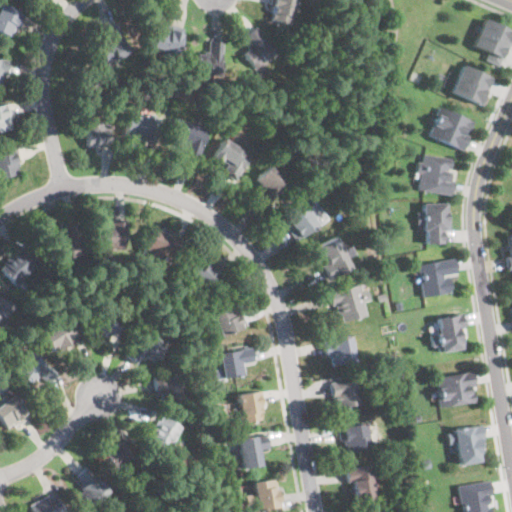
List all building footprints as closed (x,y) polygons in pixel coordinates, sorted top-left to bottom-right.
[(294,0),(291,17),(288,25),(269,20),(270,14),(266,13),(269,0),(294,0)] [(24,17),(19,28),(16,27),(14,31),(11,30),(9,36),(0,32),(0,5),(24,16),(24,17)] [(503,57),(502,57),(498,64),(487,59),(490,52),(473,44),(484,18),(511,30),(508,39),(511,40),(503,57)] [(158,23),(170,27),(170,24),(184,28),(175,54),(169,52),(167,56),(155,52),(156,49),(150,47),(158,23)] [(104,64),(98,45),(104,43),(103,41),(107,39),(103,28),(117,24),(127,56),(104,64)] [(265,63),(262,66),(261,66),(260,65),(253,69),(243,54),(248,50),(246,47),(250,44),(244,35),(255,27),(274,55),(264,61),(265,63)] [(222,51),(221,56),(218,78),(211,77),(210,82),(200,81),(201,74),(193,73),(196,53),(207,54),(209,41),(223,42),(222,51)] [(481,104),(450,90),(462,64),(492,78),(487,90),(488,90),(481,104)] [(219,101),(216,109),(211,107),(214,99),(219,101)] [(0,131),(0,105),(6,104),(9,118),(6,118),(8,130),(0,131)] [(461,148),(460,151),(426,136),(435,117),(433,116),(437,107),(471,122),(464,136),(466,137),(461,148)] [(159,123),(157,142),(123,138),(126,115),(160,119),(159,123)] [(188,123),(189,123),(189,122),(207,129),(197,159),(183,154),(186,144),(184,143),(183,146),(168,141),(175,119),(188,123)] [(106,126),(107,131),(108,131),(109,145),(100,146),(100,148),(94,149),(94,147),(86,147),(85,125),(97,124),(97,123),(106,122),(106,126)] [(248,156),(236,176),(233,181),(221,173),(226,165),(217,159),(216,161),(208,156),(219,138),(248,156)] [(0,178),(0,151),(16,148),(19,161),(17,161),(18,167),(16,167),(17,174),(0,178)] [(450,159),(449,168),(445,168),(445,171),(448,172),(447,180),(451,180),(448,195),(416,190),(419,173),(413,172),(415,162),(420,163),(421,154),(450,159)] [(266,205),(265,207),(255,198),(262,189),(253,181),(266,166),(266,165),(286,182),(266,205)] [(370,204),(357,210),(354,203),(366,197),(370,204)] [(301,204),(305,210),(308,208),(311,213),(313,212),(316,217),(313,219),(317,225),(294,241),(286,230),(288,229),(284,224),(287,222),(283,216),(301,204)] [(443,204),(443,212),(448,212),(448,230),(441,230),(442,244),(423,244),(423,231),(421,231),(421,223),(414,223),(414,213),(420,213),(420,204),(443,204)] [(126,221),(126,241),(123,241),(123,250),(108,249),(108,258),(94,258),(94,248),(99,247),(100,223),(107,223),(107,221),(112,221),(112,220),(126,220),(126,221)] [(57,260),(54,240),(61,239),(61,237),(65,237),(64,224),(77,222),(82,256),(57,260)] [(160,232),(161,230),(183,239),(175,258),(169,256),(168,258),(162,255),(159,263),(140,255),(152,228),(160,232)] [(338,245),(341,251),(351,246),(355,254),(344,259),(348,268),(326,278),(321,268),(319,264),(325,261),(317,246),(334,238),(338,245)] [(14,284),(12,285),(0,270),(0,268),(4,265),(1,261),(21,245),(23,247),(22,247),(37,266),(14,284)] [(209,266),(211,268),(213,266),(223,276),(207,293),(186,273),(202,256),(211,264),(209,266)] [(441,278),(443,278),(447,277),(449,293),(421,297),(415,265),(452,259),(455,273),(441,276),(441,278)] [(357,285),(359,285),(361,291),(367,290),(369,300),(362,302),(365,316),(342,322),(340,314),(337,315),(335,305),(330,306),(327,292),(357,285)] [(385,300),(379,302),(377,296),(383,294),(385,300)] [(0,321),(0,299),(10,309),(0,321)] [(237,311),(239,314),(241,313),(246,326),(219,336),(210,311),(234,302),(237,311)] [(457,329),(458,334),(462,334),(465,348),(439,352),(438,346),(430,347),(428,336),(436,335),(435,327),(436,327),(434,315),(460,311),(463,328),(457,329)] [(66,346),(60,350),(59,348),(53,352),(40,332),(66,315),(78,335),(72,339),(73,342),(66,346)] [(120,332),(119,334),(106,333),(105,337),(97,337),(98,333),(91,332),(92,315),(121,318),(120,332)] [(16,335),(11,340),(7,335),(12,330),(16,335)] [(160,354),(154,361),(152,363),(147,359),(146,360),(142,357),(135,365),(124,355),(144,333),(147,330),(166,348),(160,354)] [(349,338),(350,343),(354,343),(355,348),(350,349),(352,363),(331,366),(330,358),(328,359),(327,354),(324,354),(322,341),(349,337),(349,338)] [(20,345),(16,350),(12,347),(16,342),(20,345)] [(221,378),(218,353),(250,348),(252,362),(240,364),(242,375),(221,378)] [(54,374),(48,382),(46,384),(37,377),(35,380),(33,378),(29,384),(14,372),(29,353),(55,373),(54,374)] [(211,363),(205,364),(204,355),(210,354),(211,354),(212,363),(211,363)] [(468,391),(468,392),(472,391),(473,402),(438,408),(432,377),(470,371),(472,386),(467,387),(468,391)] [(177,374),(178,381),(184,380),(185,386),(183,386),(184,393),(181,393),(181,401),(160,403),(159,397),(157,397),(157,391),(154,391),(152,377),(177,374)] [(360,397),(361,403),(361,404),(337,408),(336,403),(335,403),(333,397),(330,397),(329,386),(328,385),(359,380),(361,391),(359,392),(360,397)] [(243,423),(241,423),(237,395),(260,391),(262,404),(257,405),(259,420),(243,423)] [(24,421),(20,424),(18,426),(16,424),(13,426),(11,423),(5,428),(0,421),(0,403),(6,399),(12,395),(29,417),(24,421)] [(172,421),(174,422),(182,427),(170,448),(170,447),(167,452),(160,448),(158,450),(154,447),(145,442),(157,421),(159,422),(162,416),(172,421)] [(364,424),(365,430),(369,429),(369,434),(368,435),(369,442),(367,442),(368,449),(346,453),(345,445),(342,445),(341,442),(339,442),(336,428),(364,424)] [(476,439),(478,448),(480,461),(458,465),(457,457),(454,443),(446,444),(445,434),(452,433),(451,429),(480,424),(482,438),(476,439)] [(242,469),(237,439),(265,434),(267,448),(257,450),(260,465),(242,469)] [(113,468),(111,469),(100,454),(119,441),(129,457),(113,468)] [(431,466),(423,468),(420,460),(428,457),(431,466)] [(369,475),(378,474),(379,483),(372,484),(374,500),(354,503),(351,484),(345,485),(343,468),(368,465),(369,475)] [(89,509),(76,495),(81,490),(80,489),(84,485),(75,476),(85,466),(108,490),(89,509)] [(274,492),(275,495),(276,494),(279,507),(257,511),(255,504),(245,506),(243,496),(254,494),(252,483),(273,478),(276,492),(274,492)] [(484,504),(485,507),(489,507),(490,511),(460,511),(461,511),(460,506),(459,507),(456,486),(488,481),(491,494),(486,495),(488,504),(484,504)] [(56,496),(57,499),(63,509),(64,509),(65,511),(31,511),(28,506),(48,495),(49,497),(55,494),(56,496)]
